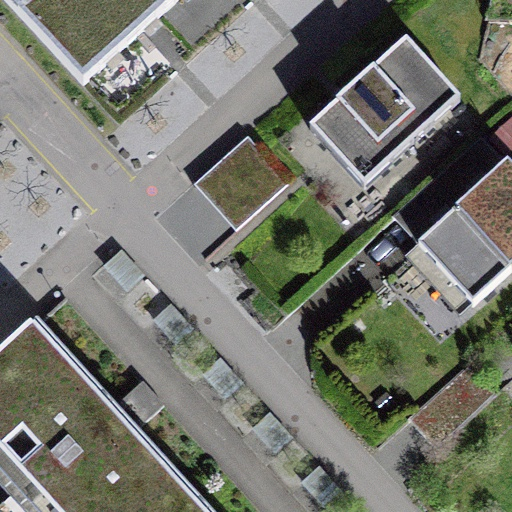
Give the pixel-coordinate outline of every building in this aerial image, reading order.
[(120,50),(74,0),(4,0),(82,85),(120,50)] [(74,0),(120,50),(159,16),(144,0),(74,0)] [(144,0),(159,16),(176,0),(144,0)] [(418,54),(324,141),(380,202),(474,115),(418,54)] [(197,181),(234,225),(285,181),(248,138),(197,181)] [(511,169),(511,167),(416,243),(466,304),(511,266),(511,169)] [(0,359),(0,475),(34,511),(156,511),(186,484),(141,436),(37,325),(0,359)] [(465,372),(412,418),(433,443),(486,397),(465,372)] [(212,511),(186,484),(156,511),(212,511)]
